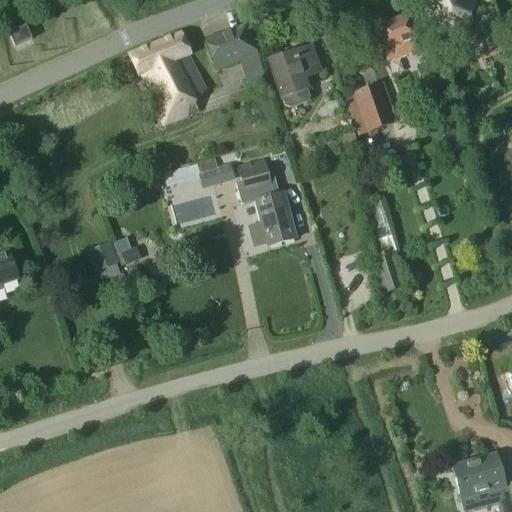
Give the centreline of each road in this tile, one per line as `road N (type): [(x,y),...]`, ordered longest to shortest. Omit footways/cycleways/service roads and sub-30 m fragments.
road 1 (unclassified): [(0,451),(511,314)]
road 2 (tertiary): [(0,93),(140,31),(235,0)]
